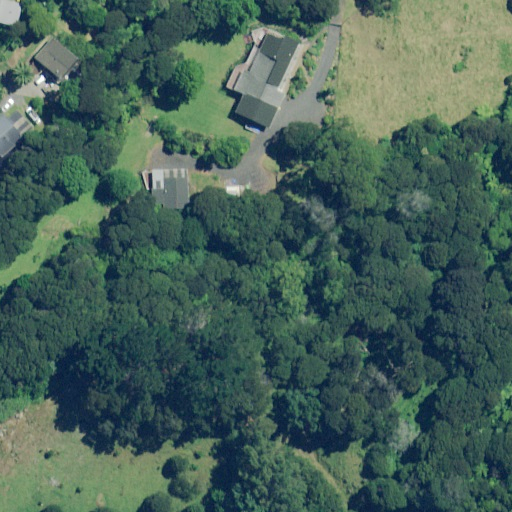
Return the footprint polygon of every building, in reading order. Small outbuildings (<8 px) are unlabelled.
[(20,4),(6,0),(0,0),(0,22),(13,27),(20,4)] [(300,46),(264,30),(246,70),(235,65),(226,87),(240,93),(232,112),(264,127),(300,46)] [(52,35),(31,59),(56,81),(77,57),(52,35)] [(28,51),(22,44),(8,58),(15,65),(28,51)] [(0,113),(0,157),(22,138),(0,113)] [(185,171),(151,172),(151,201),(185,200),(185,171)]
